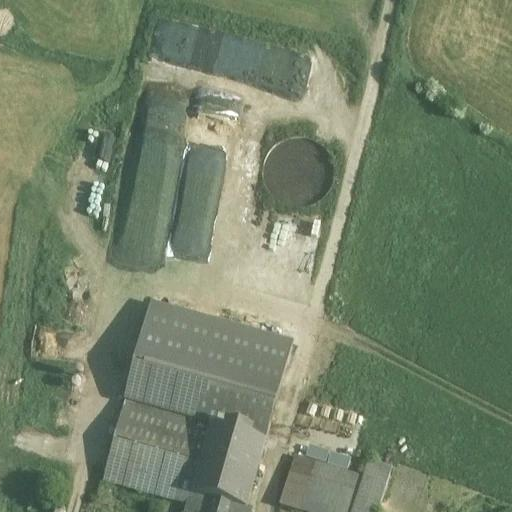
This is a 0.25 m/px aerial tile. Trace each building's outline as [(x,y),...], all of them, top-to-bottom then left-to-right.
[(175,35),(169,61),(240,77),(246,51),(175,35)] [(223,178),(254,185),(264,137),(232,131),(223,178)] [(332,187),(334,173),(331,160),(323,148),(312,140),(298,138),(284,140),(272,148),(265,160),(262,174),(265,188),(273,199),(285,207),(298,210),(312,207),(324,199),(332,187)] [(152,308),(136,362),(277,401),(292,347),(152,308)] [(277,401),(136,362),(125,403),(265,442),(277,401)] [(265,442),(125,403),(102,482),(189,507),(207,511),(250,511),(251,510),(246,509),(265,442)] [(364,478),(297,457),(282,505),(303,511),(377,511),(391,469),(369,462),(364,478)]
